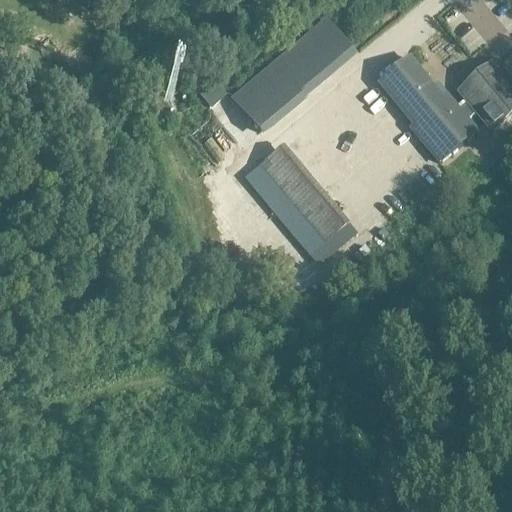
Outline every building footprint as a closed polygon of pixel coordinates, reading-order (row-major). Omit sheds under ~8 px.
[(289,114),(360,54),(334,23),(237,108),(255,129),(262,136),(289,114)] [(444,102),(410,61),(380,87),(414,128),(410,131),(440,166),(477,135),(467,123),(476,115),(493,134),(511,118),(511,82),(496,64),(459,94),(468,104),(458,112),(448,99),(444,102)] [(353,226),(283,145),(247,176),(317,257),(353,226)] [(428,190),(446,187),(444,175),(426,178),(428,190)] [(273,267),(290,270),(292,257),(276,253),(273,267)] [(218,260),(198,264),(205,295),(224,291),(218,260)] [(282,294),(230,301),(231,316),(284,310),(282,294)]
